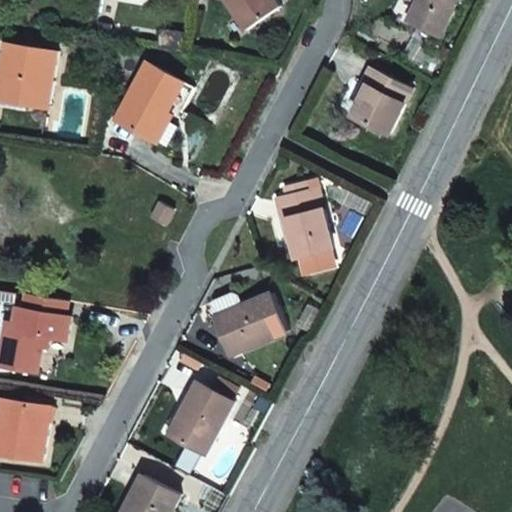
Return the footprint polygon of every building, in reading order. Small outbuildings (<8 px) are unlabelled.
[(226,0),(248,31),(283,7),(278,0),(226,0)] [(441,37),(459,0),(420,0),(410,21),(441,37)] [(0,99),(50,107),(59,52),(10,44),(0,99)] [(166,115),(184,83),(150,63),(119,120),(135,129),(158,142),(172,118),(166,115)] [(393,134),(415,90),(374,69),(366,84),(372,87),(357,115),(393,134)] [(119,120),(105,112),(98,156),(123,160),(135,129),(119,120)] [(287,187),(289,196),(313,190),(310,181),(287,187)] [(313,190),(289,196),(281,199),(286,220),(291,219),(301,257),(337,247),(321,188),(313,190)] [(161,203),(154,216),(169,224),(176,211),(161,203)] [(0,298),(16,301),(18,294),(0,290),(0,298)] [(233,356),(291,330),(274,291),(245,304),(241,295),(235,292),(218,299),(215,306),(219,315),(217,316),(233,356)] [(69,301),(28,294),(25,309),(18,308),(16,325),(7,323),(1,365),(38,371),(42,349),(44,336),(49,336),(68,339),(71,318),(66,317),(69,301)] [(311,329),(324,306),(316,302),(303,324),(311,329)] [(216,389),(200,381),(187,405),(193,409),(177,437),(210,454),(238,401),(235,399),(241,388),(222,378),(216,389)] [(0,453),(45,460),(53,406),(6,399),(1,437),(0,436),(0,453)] [(174,511),(183,496),(145,476),(126,511),(174,511)]
